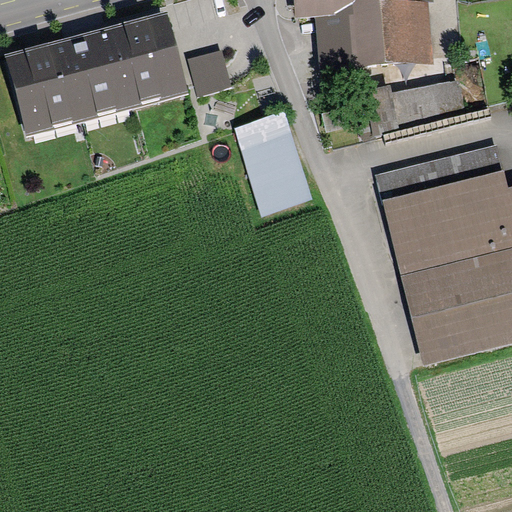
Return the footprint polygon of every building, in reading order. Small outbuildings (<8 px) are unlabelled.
[(430,0),(295,0),(298,23),(315,22),(319,73),(431,64),(426,6),(431,6),(430,0)] [(167,17),(6,59),(27,141),(189,99),(167,17)] [(223,56),(189,64),(198,100),(233,91),(223,56)] [(466,120),(458,83),(392,97),(391,90),(366,95),(375,139),(466,120)] [(257,220),(306,206),(283,123),(233,136),(257,220)] [(495,152),(376,181),(422,369),(511,347),(511,191),(506,193),(495,152)]
